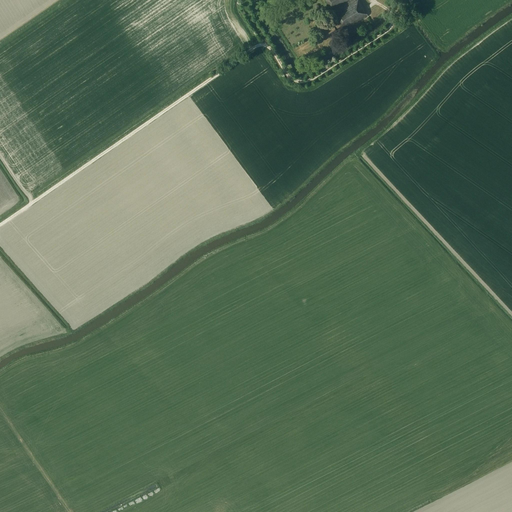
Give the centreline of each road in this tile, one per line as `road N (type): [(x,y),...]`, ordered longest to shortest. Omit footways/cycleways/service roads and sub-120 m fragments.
road 1 (track): [(0,224),(255,45),(271,48),(290,77),(310,78),(394,20),(383,0)]
road 2 (track): [(356,153),(452,59),(511,14)]
